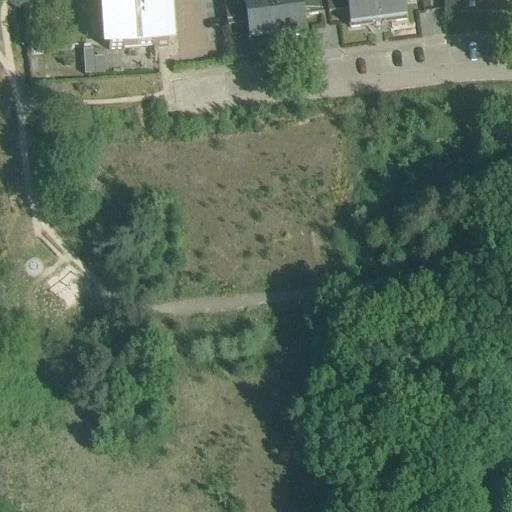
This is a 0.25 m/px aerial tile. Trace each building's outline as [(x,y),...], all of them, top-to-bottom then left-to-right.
[(105,0),(108,51),(168,47),(164,0),(105,0)] [(264,39),(277,37),(271,0),(223,0),(228,28),(247,25),(249,43),(264,41),(264,39)] [(271,0),(277,37),(290,35),(290,38),(305,35),(302,17),(322,14),(319,0),(271,0)] [(365,25),(378,23),(374,0),(326,0),(329,13),(348,11),(351,29),(366,27),(365,25)] [(374,0),(378,23),(391,21),(391,23),(406,21),(403,3),(423,0),(422,0),(374,0)] [(444,0),(444,15),(495,14),(495,0),(444,0)] [(85,76),(95,75),(94,50),(83,51),(85,76)]
